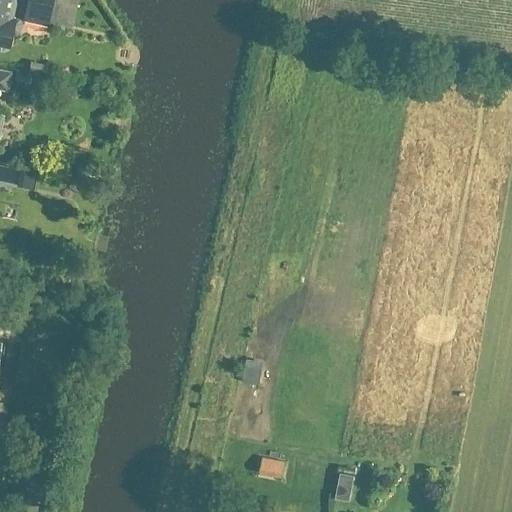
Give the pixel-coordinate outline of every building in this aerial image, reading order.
[(12,20),(15,0),(0,0),(0,47),(9,49),(12,38),(15,39),(20,36),(22,26),(19,22),(15,21),(16,20),(12,20)] [(29,0),(25,19),(48,24),(53,0),(29,0)] [(60,0),(60,22),(79,22),(79,0),(60,0)] [(0,117),(0,89),(6,91),(10,75),(0,72),(0,130),(3,118),(0,117)] [(0,181),(13,184),(16,171),(0,167),(0,181)] [(0,308),(28,317),(31,303),(0,294),(0,308)] [(361,403),(351,453),(378,458),(388,409),(361,403)] [(354,477),(340,475),(335,500),(349,503),(354,477)]
